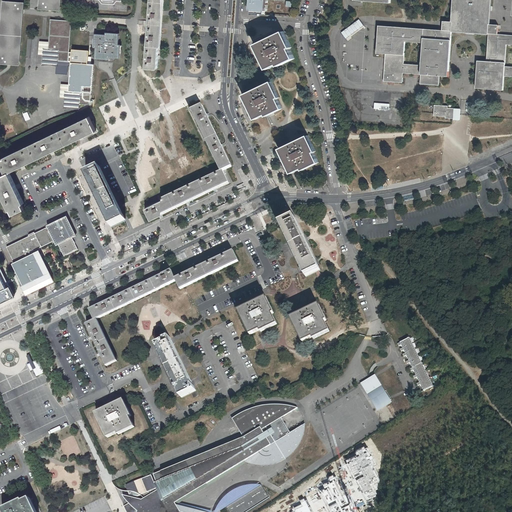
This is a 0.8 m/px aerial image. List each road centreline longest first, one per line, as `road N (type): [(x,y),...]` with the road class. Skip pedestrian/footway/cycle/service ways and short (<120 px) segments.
road 1 (residential): [(60,307),(100,392),(140,374),(162,421),(227,390)]
road 2 (track): [(511,426),(390,272),(351,251)]
road 3 (tertiary): [(266,197),(229,111),(233,21)]
road 4 (unclassified): [(336,199),(428,184),(511,150)]
road 5 (residential): [(336,199),(305,26)]
road 6 (tertiary): [(112,281),(252,214),(260,201)]
road 7 (tertiary): [(260,201),(107,270)]
road 8 (residential): [(107,270),(77,204),(0,241)]
road 9 (residential): [(336,199),(375,318)]
road 10 (residential): [(29,10),(126,19),(137,0)]
